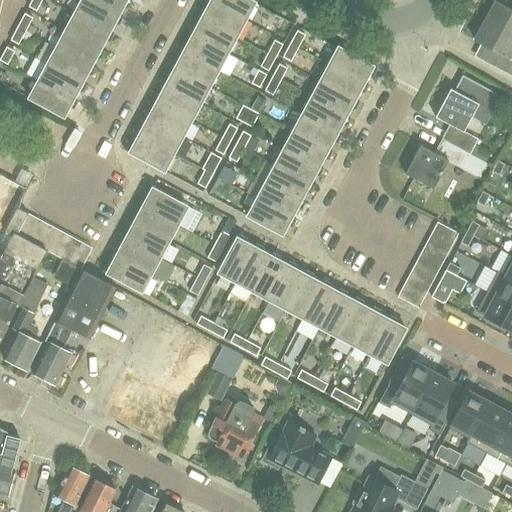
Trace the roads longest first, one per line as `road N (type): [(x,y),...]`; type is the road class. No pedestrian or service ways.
road 1 (residential): [(404,268),(362,246),(347,223),(348,205),(415,77),(403,23)]
road 2 (residential): [(104,210),(77,182),(173,0)]
road 3 (unclassified): [(234,511),(51,420)]
